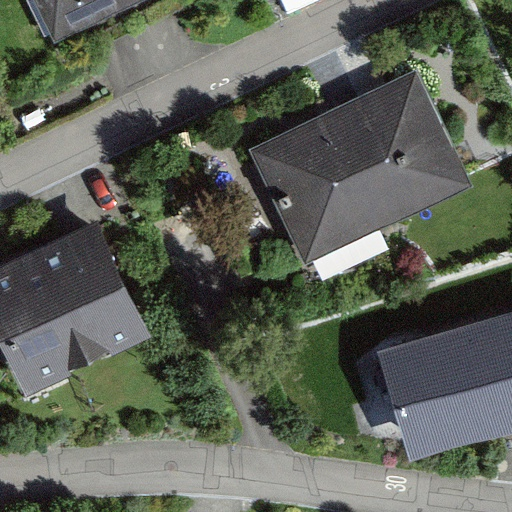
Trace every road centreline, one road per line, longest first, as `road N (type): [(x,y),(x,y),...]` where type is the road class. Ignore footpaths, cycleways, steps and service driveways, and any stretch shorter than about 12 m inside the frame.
road 1 (residential): [(490,511),(183,468),(0,477)]
road 2 (residential): [(0,182),(383,0)]
